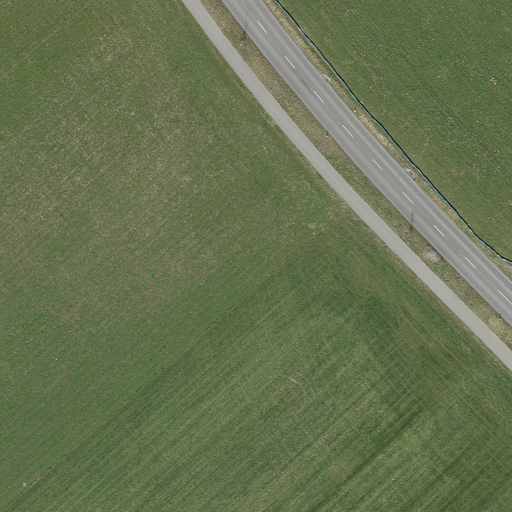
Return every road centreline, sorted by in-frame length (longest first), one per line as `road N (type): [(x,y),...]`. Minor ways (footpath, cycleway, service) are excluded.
road 1 (track): [(511,361),(324,168),(193,0)]
road 2 (secondary): [(244,0),(381,168),(511,302)]
